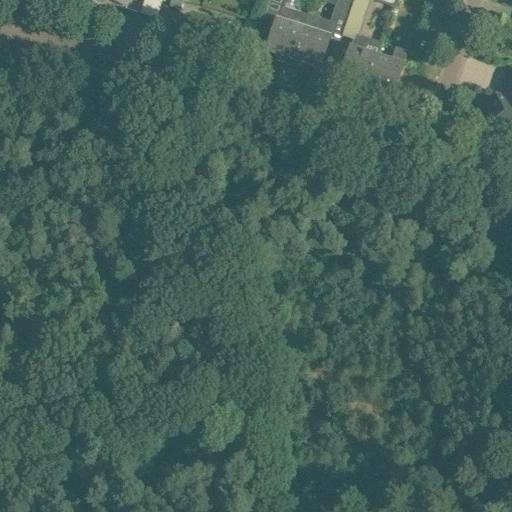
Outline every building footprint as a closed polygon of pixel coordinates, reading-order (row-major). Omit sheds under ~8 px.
[(96,0),(97,1),(126,10),(128,0),(96,0)] [(145,0),(140,15),(156,20),(161,0),(145,0)] [(338,0),(337,5),(334,14),(348,19),(353,0),(338,0)] [(353,0),(348,19),(347,20),(363,24),(370,0),(353,0)] [(272,34),(266,53),(276,56),(275,61),(291,66),(295,54),(307,16),(282,8),(277,23),(276,23),(272,34)] [(295,54),(291,66),(308,71),(309,67),(319,70),(322,62),(325,51),(329,40),(328,40),(330,36),(333,24),(331,24),(307,16),(295,54)] [(376,58),(378,59),(382,45),(359,38),(354,36),(352,43),(341,77),(367,86),(376,58)] [(391,63),(378,59),(376,58),(367,86),(394,95),(407,54),(395,50),(391,63)] [(501,98),(494,96),(484,129),(511,137),(511,70),(510,70),(501,98)]
